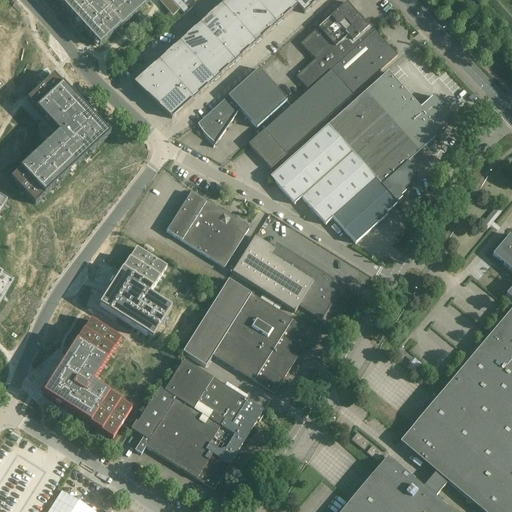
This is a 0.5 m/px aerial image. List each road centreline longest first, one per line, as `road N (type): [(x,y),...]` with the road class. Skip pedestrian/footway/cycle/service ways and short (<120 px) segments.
road 1 (unclassified): [(3,416),(43,318),(165,145)]
road 2 (residential): [(246,511),(393,281)]
road 3 (unclassified): [(165,145),(393,281)]
road 4 (residential): [(393,281),(508,106)]
road 5 (unclassified): [(28,0),(165,145)]
road 6 (unclassified): [(167,511),(21,419),(3,416)]
road 7 (tertiary): [(508,106),(408,0)]
